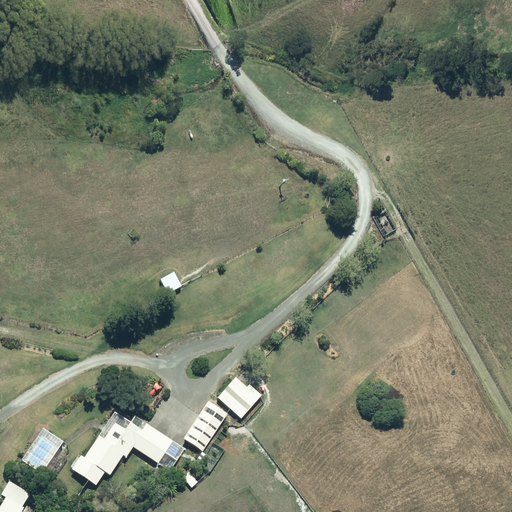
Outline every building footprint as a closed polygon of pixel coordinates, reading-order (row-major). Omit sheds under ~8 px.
[(237,378),(217,399),(241,421),(263,397),(251,386),(248,389),(237,378)] [(228,414),(208,401),(182,441),(203,454),(228,414)] [(125,459),(133,448),(157,465),(174,442),(149,424),(143,432),(131,423),(126,431),(116,424),(104,441),(100,438),(84,459),(82,457),(71,471),(94,487),(105,472),(110,475),(123,457),(125,459)] [(67,444),(43,428),(20,462),(44,479),(67,444)] [(6,497),(0,506),(0,511),(23,511),(25,508),(6,497)]
